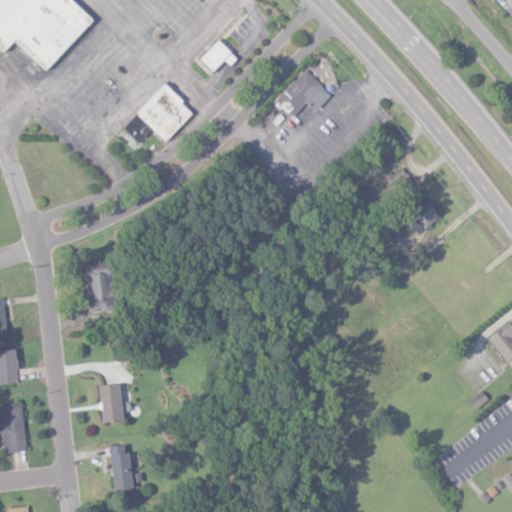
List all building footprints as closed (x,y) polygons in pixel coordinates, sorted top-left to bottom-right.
[(0,0),(0,51),(10,40),(43,70),(91,17),(71,0),(0,0)] [(235,58),(215,39),(196,59),(209,71),(221,59),(227,65),(235,58)] [(316,109),(330,94),(303,70),(273,102),(290,118),(306,100),(316,109)] [(191,112),(160,83),(120,126),(138,142),(150,129),(163,142),(191,112)] [(388,178),(407,196),(417,186),(398,168),(388,178)] [(408,208),(413,214),(405,220),(417,234),(439,216),(423,196),(408,208)] [(89,298),(84,299),(86,312),(111,310),(106,264),(86,266),(89,298)] [(511,332),(506,323),(487,336),(510,371),(511,369),(511,332)] [(0,349),(0,383),(15,383),(14,349),(0,349)] [(100,422),(122,420),(118,383),(97,385),(100,422)] [(21,402),(0,403),(0,410),(1,420),(0,419),(0,442),(6,442),(7,452),(25,451),(21,402)] [(108,446),(112,490),(131,488),(128,452),(123,452),(122,445),(108,446)] [(501,477),(509,494),(511,492),(511,477),(510,473),(501,477)]
